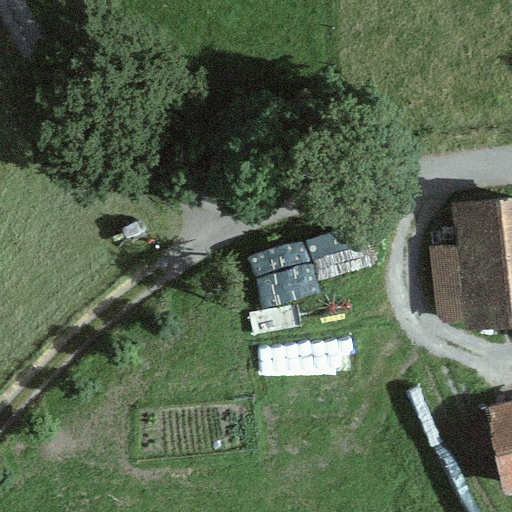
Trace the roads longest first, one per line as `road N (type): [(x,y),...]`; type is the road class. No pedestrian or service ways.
road 1 (unclassified): [(237,200),(72,338),(0,419)]
road 2 (unclassified): [(0,14),(58,115),(115,160),(237,200)]
road 3 (unclassified): [(237,200),(511,178)]
